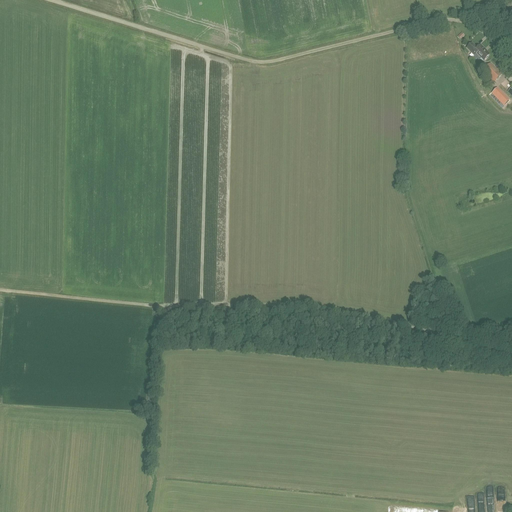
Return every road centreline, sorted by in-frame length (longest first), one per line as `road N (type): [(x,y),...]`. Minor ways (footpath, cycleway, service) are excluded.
road 1 (track): [(0,289),(160,305),(297,303),(450,336)]
road 2 (track): [(52,0),(259,62),(406,27)]
